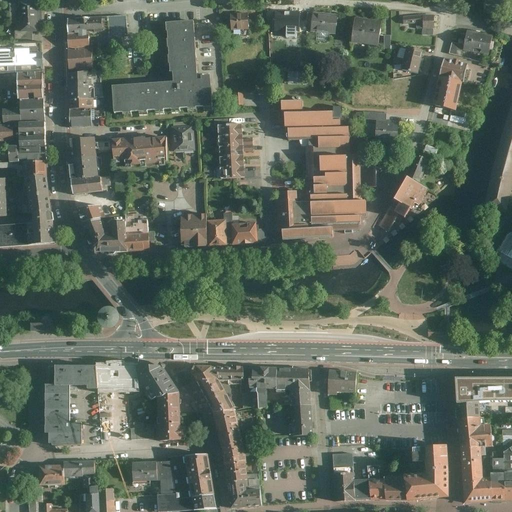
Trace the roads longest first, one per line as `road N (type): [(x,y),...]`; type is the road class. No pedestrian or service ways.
road 1 (tertiary): [(58,11),(64,196),(80,247)]
road 2 (residential): [(275,250),(359,239),(409,156)]
road 3 (residential): [(96,269),(120,259),(268,251)]
road 4 (residential): [(192,450),(34,456)]
road 5 (residential): [(268,251),(263,93)]
road 6 (residential): [(318,353),(326,510)]
road 7 (residential): [(458,508),(445,358)]
road 8 (residential): [(409,156),(446,14)]
road 9 (residential): [(58,11),(204,3)]
road 10 (tertiary): [(318,353),(177,351)]
road 11 (residential): [(326,510),(458,508)]
road 12 (tertiary): [(445,358),(318,353)]
